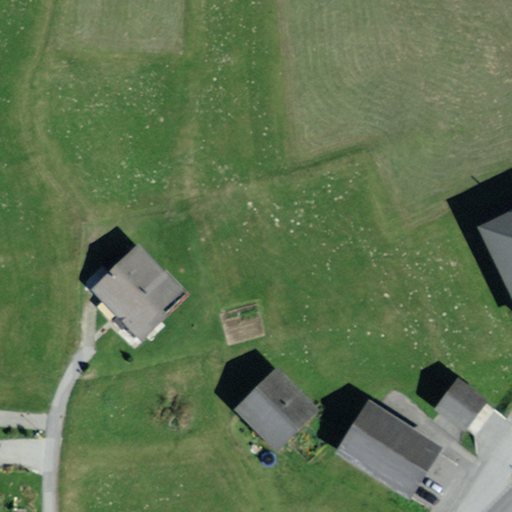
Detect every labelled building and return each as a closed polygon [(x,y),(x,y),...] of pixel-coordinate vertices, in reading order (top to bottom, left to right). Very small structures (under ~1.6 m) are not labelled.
[(511,208),(475,227),(511,302),(511,208)] [(142,253),(101,287),(135,328),(176,293),(142,253)] [(245,410),(277,442),(309,410),(277,378),(245,410)] [(441,404),(469,426),(485,406),(456,384),(441,404)] [(343,447),(411,491),(436,452),(368,409),(343,447)]
